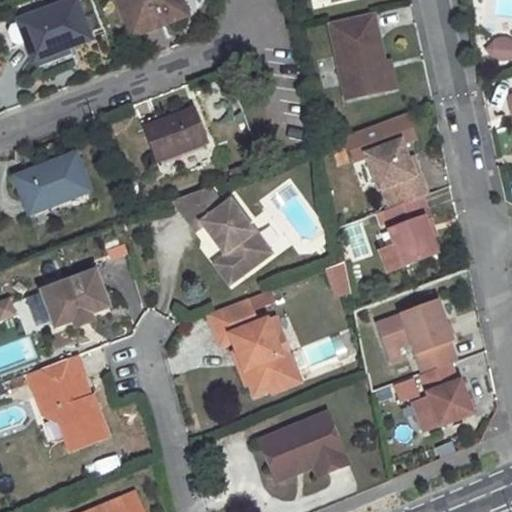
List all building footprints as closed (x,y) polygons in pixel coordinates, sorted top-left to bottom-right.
[(76,0),(20,22),(35,62),(91,40),(76,0)] [(182,0),(119,0),(129,26),(157,15),(161,26),(189,16),(182,0)] [(373,14),(329,24),(346,101),(386,92),(380,64),(384,63),(373,14)] [(157,15),(129,26),(134,37),(161,26),(157,15)] [(485,45),(495,67),(511,59),(511,34),(511,33),(485,45)] [(384,63),(380,64),(386,92),(395,90),(388,62),(384,63)] [(195,110),(175,117),(177,120),(165,125),(164,121),(146,129),(159,163),(207,144),(195,110)] [(423,197),(429,195),(421,173),(416,176),(410,160),(402,142),(367,155),(381,190),(385,189),(393,209),(423,197)] [(77,156),(43,169),(45,173),(35,177),(33,173),(16,179),(30,214),(90,192),(77,156)] [(415,158),(410,160),(416,176),(421,173),(415,158)] [(205,190),(204,190),(172,203),(190,229),(199,230),(201,228),(223,258),(222,265),(230,276),(239,277),(267,256),(262,249),(264,248),(256,238),(255,239),(250,233),(249,234),(227,204),(219,209),(205,190)] [(393,209),(386,211),(393,230),(390,230),(396,246),(381,252),(388,272),(438,253),(425,218),(430,216),(423,197),(393,209)] [(222,265),(223,258),(211,266),(226,287),(239,277),(230,276),(222,265)] [(346,265),(328,266),(330,296),(348,295),(346,265)] [(86,317),(89,316),(108,310),(109,309),(95,272),(39,293),(52,329),(71,323),(76,321),(74,316),(84,313),(85,317),(86,317)] [(9,299),(0,302),(0,323),(16,317),(9,299)] [(279,356),(271,338),(275,337),(269,319),(255,324),(246,300),(206,315),(219,347),(230,343),(233,353),(246,385),(252,399),(270,391),(268,387),(287,379),(295,376),(286,354),(279,356)] [(449,364),(454,362),(448,343),(451,342),(438,302),(378,325),(391,363),(401,359),(398,348),(412,343),(422,374),(449,364)] [(73,330),(92,323),(89,316),(86,317),(85,317),(84,313),(74,316),(76,321),(71,323),(73,330)] [(286,354),(279,336),(275,337),(271,338),(279,356),(286,354)] [(27,337),(0,347),(0,370),(35,357),(27,337)] [(246,385),(233,353),(230,355),(243,387),(246,385)] [(75,358),(26,377),(42,418),(53,414),(70,455),(107,441),(94,407),(82,411),(79,403),(82,402),(74,381),(83,378),(75,358)] [(422,374),(419,376),(426,398),(436,428),(471,417),(459,382),(456,383),(449,364),(422,374)] [(271,394),(297,384),(295,376),(287,379),(268,387),(270,391),(271,394)] [(393,386),(398,399),(416,393),(411,379),(393,386)] [(82,411),(94,407),(91,398),(82,402),(79,403),(82,411)] [(410,403),(420,433),(436,428),(426,398),(410,403)] [(329,413),(260,442),(273,476),(310,461),(312,467),(316,478),(346,465),(350,464),(329,413)] [(310,461),(273,476),(275,482),(312,467),(310,461)] [(141,511),(134,494),(91,511),(141,511)]
